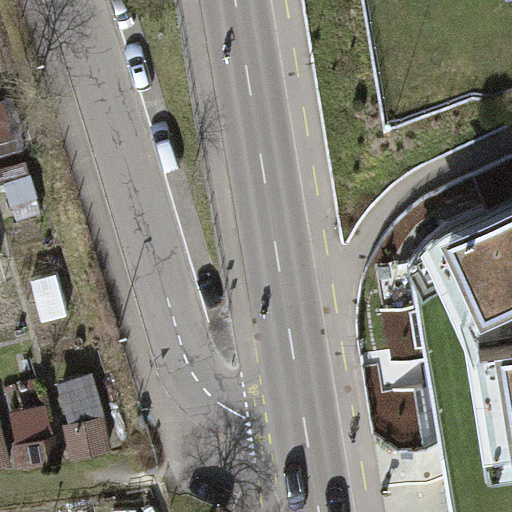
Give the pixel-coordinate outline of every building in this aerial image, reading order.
[(2,72),(0,72),(0,110),(10,108),(2,72)] [(19,126),(0,129),(0,157),(25,152),(19,126)] [(36,176),(3,185),(15,228),(48,219),(36,176)] [(511,203),(432,241),(477,338),(495,445),(511,442),(511,203)] [(95,383),(58,392),(76,464),(114,454),(95,383)] [(51,384),(8,394),(22,457),(65,448),(51,384)] [(0,407),(0,466),(12,463),(0,407)] [(147,511),(147,502),(105,505),(105,511),(147,511)]
